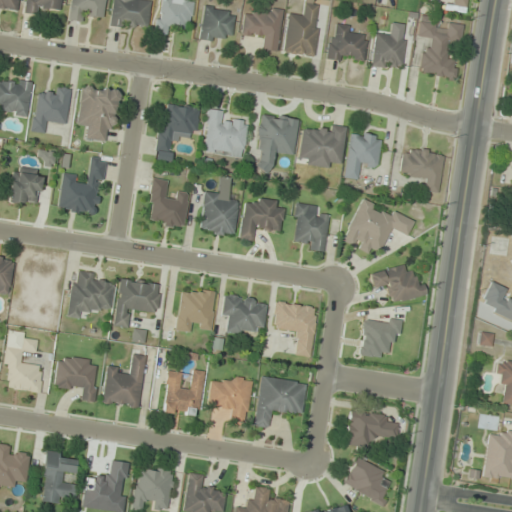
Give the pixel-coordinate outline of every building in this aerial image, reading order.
[(0,0),(0,9),(17,11),(18,0),(0,0)] [(23,0),(23,13),(41,15),(41,6),(61,8),(61,0),(23,0)] [(68,0),(66,20),(82,22),(83,14),(103,16),(105,0),(68,0)] [(147,31),(149,0),(111,0),(108,27),(147,31)] [(157,0),(152,33),(166,35),(168,27),(189,30),(193,1),(184,0),(157,0)] [(313,57),(319,3),(299,0),(297,15),(286,13),(281,53),(313,57)] [(198,39),(220,42),(221,34),(230,35),(234,10),(202,6),(198,39)] [(258,49),(278,51),(281,9),(262,8),(261,15),(242,14),(240,37),(259,38),(258,49)] [(462,25),(419,19),(416,38),(424,39),(420,74),(454,79),(456,60),(447,59),(449,43),(460,44),(462,25)] [(405,23),(387,22),(386,32),(372,31),(369,66),(401,69),(405,23)] [(362,62),(366,36),(348,33),(349,26),(330,23),(325,59),(348,62),(348,60),(362,62)] [(30,81),(0,78),(0,114),(27,117),(30,81)] [(84,127),(83,138),(110,142),(118,90),(80,85),(75,126),(84,127)] [(64,126),(69,89),(50,86),(49,94),(36,92),(30,131),(43,133),(44,123),(64,126)] [(199,108),(161,103),(154,156),(169,158),(172,136),(195,139),(199,108)] [(200,152),(242,158),(247,123),(225,121),(226,111),(206,108),(200,152)] [(297,117),(258,113),(252,170),(270,172),(272,152),(293,155),(297,117)] [(323,132),(300,129),(296,164),(329,167),(329,160),(341,161),(345,126),(324,123),(323,132)] [(381,135),(349,131),(342,178),(361,180),(363,165),(376,167),(381,135)] [(400,154),(398,177),(425,180),(424,191),(438,192),(443,151),(411,148),(411,155),(400,154)] [(53,164),(54,151),(37,150),(36,163),(53,164)] [(60,174),(55,210),(96,216),(104,159),(86,156),(83,178),(60,174)] [(37,205),(40,175),(11,171),(8,202),(37,205)] [(183,229),(187,194),(167,191),(168,180),(150,178),(144,224),(183,229)] [(197,231),(233,236),(238,196),(202,191),(197,231)] [(413,220),(376,207),(378,203),(359,196),(341,243),(378,256),(387,230),(406,237),(413,220)] [(242,204),(237,240),(255,243),(257,227),(280,231),(283,210),(274,209),(275,200),(253,197),(252,206),(242,204)] [(318,205),(294,203),(289,238),(308,240),(307,250),(323,252),(327,217),(317,215),(318,205)] [(13,259),(0,257),(0,290),(8,292),(13,259)] [(370,289),(384,286),(388,303),(421,296),(416,271),(405,273),(403,264),(367,272),(370,289)] [(92,281),(94,273),(73,270),(65,316),(83,319),(84,309),(108,313),(113,284),(92,281)] [(112,326),(127,327),(129,309),(156,312),(159,282),(117,278),(112,326)] [(214,292),(179,287),(173,331),(194,334),(195,327),(210,329),(214,292)] [(262,328),(266,299),(222,294),(219,321),(227,322),(226,333),(250,336),(251,326),(262,328)] [(316,306),(274,301),(270,330),(293,333),(290,355),(310,357),(316,306)] [(491,346),(493,333),(478,331),(477,345),(491,346)] [(39,393),(42,364),(22,362),(24,351),(35,352),(36,339),(22,338),(21,347),(4,345),(2,368),(9,369),(7,390),(39,393)] [(144,355),(127,353),(125,370),(104,368),(100,403),(137,408),(144,355)] [(84,390),(82,401),(93,403),(98,360),(57,355),(52,386),(84,390)] [(511,360),(495,359),(494,380),(502,381),(501,405),(511,405),(511,360)] [(203,371),(191,369),(189,381),(180,379),(181,371),(165,369),(160,412),(197,417),(203,371)] [(251,379),(221,375),(220,384),(209,382),(205,410),(226,412),(225,423),(244,426),(251,379)] [(305,382),(258,376),(251,426),(271,428),(273,411),(301,415),(305,382)] [(343,448),(369,451),(371,437),(396,440),(398,425),(386,423),(387,415),(348,410),(343,448)] [(486,435),(481,476),(511,480),(511,429),(498,428),(497,437),(486,435)] [(0,489),(12,491),(13,481),(25,483),(29,456),(8,453),(9,445),(0,443),(0,489)] [(74,474),(76,455),(43,452),(39,499),(73,502),(75,484),(62,483),(63,473),(74,474)] [(384,472),(355,457),(341,485),(379,505),(388,488),(378,483),(384,472)] [(172,470),(143,467),(142,476),(134,475),(129,510),(141,511),(142,505),(167,508),(172,470)] [(180,511),(210,511),(211,511),(219,511),(221,511),(224,489),(204,486),(205,475),(186,472),(180,511)] [(286,511),(288,501),(269,499),(270,488),(254,486),(252,496),(245,495),(244,508),(233,507),(232,511),(286,511)] [(346,511),(343,502),(314,511),(346,511)]
